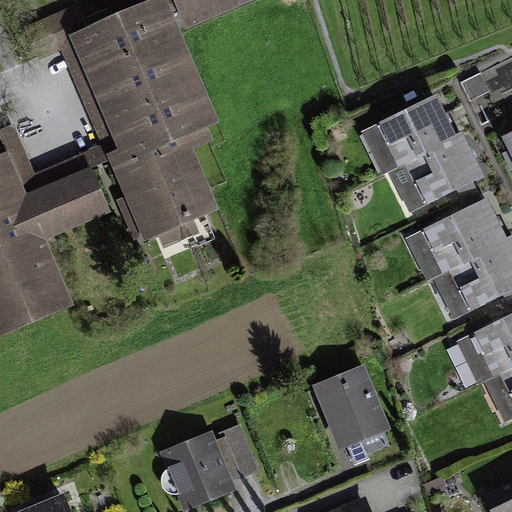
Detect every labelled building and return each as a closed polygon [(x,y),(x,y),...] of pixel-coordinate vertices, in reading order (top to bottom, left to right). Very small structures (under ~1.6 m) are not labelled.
[(111,0),(120,21),(170,0),(178,0),(187,22),(241,0),(111,0)] [(213,135),(173,37),(160,7),(63,46),(145,248),(210,221),(180,148),(213,135)] [(443,102),(372,134),(410,219),(481,187),(467,156),(452,123),(443,102)] [(27,169),(19,149),(0,156),(0,327),(62,301),(36,240),(103,211),(81,158),(49,172),(32,179),(27,169)] [(490,209),(419,241),(458,326),(511,301),(511,257),(502,235),(490,209)] [(511,327),(475,344),(511,424),(511,327)] [(367,361),(313,382),(340,450),(394,429),(367,361)] [(215,429),(160,448),(182,509),(236,490),(229,470),(215,429)] [(511,511),(511,479),(481,493),(489,511),(511,511)] [(77,511),(69,490),(15,511),(77,511)] [(371,511),(366,498),(329,511),(371,511)]
